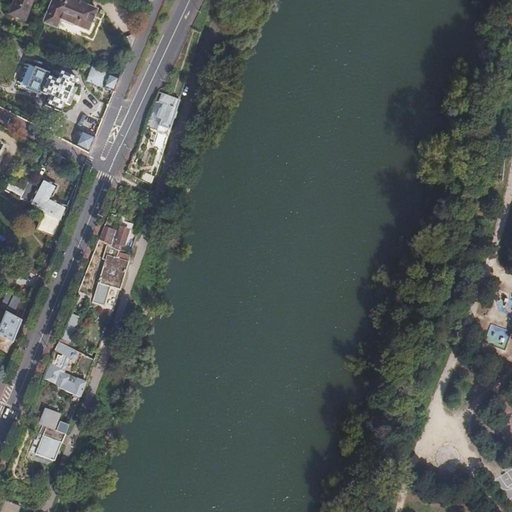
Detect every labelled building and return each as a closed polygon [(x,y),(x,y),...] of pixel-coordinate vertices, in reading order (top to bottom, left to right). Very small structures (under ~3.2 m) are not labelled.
[(13,0),(8,14),(25,20),(32,0),(13,0)] [(96,10),(71,0),(52,0),(43,22),(56,28),(59,20),(88,30),(96,10)] [(50,73),(35,66),(25,89),(41,95),(41,94),(49,97),(46,106),(61,112),(64,103),(65,103),(69,94),(72,86),(72,85),(75,76),(60,70),(57,78),(49,74),(50,73)] [(116,86),(119,78),(104,72),(100,80),(116,86)] [(160,92),(157,91),(154,101),(160,103),(159,108),(157,108),(155,114),(157,118),(160,119),(156,131),(167,136),(179,100),(160,92)] [(153,121),(147,119),(144,124),(152,127),(153,123),(153,121)] [(88,153),(95,136),(81,131),(74,146),(88,153)] [(24,189),(19,198),(44,211),(62,220),(67,208),(50,199),(56,187),(42,179),(38,187),(27,182),(24,189)] [(8,180),(3,189),(19,198),(24,189),(8,180)] [(62,220),(44,211),(36,230),(55,237),(62,220)] [(120,226),(118,231),(126,234),(127,228),(120,226)] [(126,234),(118,231),(116,238),(113,237),(112,242),(122,246),(126,234)] [(98,282),(119,290),(128,262),(126,262),(119,259),(107,255),(98,282)] [(0,335),(13,343),(22,320),(5,313),(0,324),(0,335)] [(0,348),(8,353),(13,343),(0,335),(0,348)] [(75,351),(63,344),(59,351),(71,358),(75,351)] [(81,357),(79,360),(80,363),(83,365),(87,364),(88,361),(87,358),(84,356),(81,357)] [(59,378),(55,386),(79,398),(85,383),(59,370),(56,376),(59,378)] [(29,451),(55,461),(65,435),(42,425),(37,436),(41,437),(39,440),(34,438),(29,451)]
